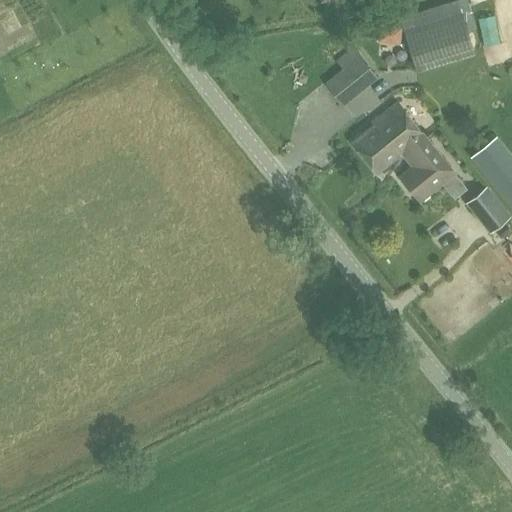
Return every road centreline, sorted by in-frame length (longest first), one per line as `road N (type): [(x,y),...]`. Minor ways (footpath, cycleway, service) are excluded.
road 1 (tertiary): [(511,468),(144,0)]
road 2 (track): [(345,261),(298,325),(0,465)]
